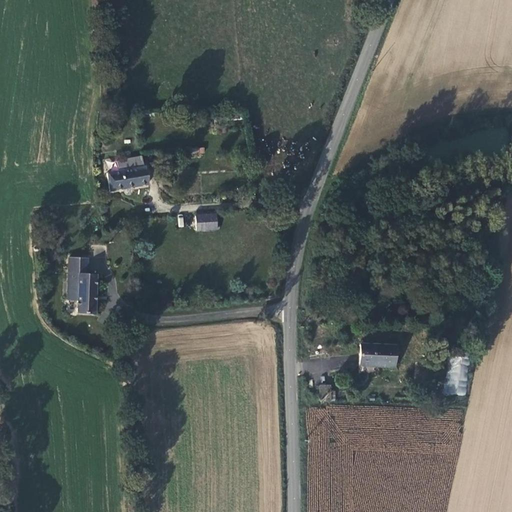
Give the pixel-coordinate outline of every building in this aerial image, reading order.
[(107,163),(138,159),(137,147),(106,150),(107,163)] [(138,159),(107,163),(103,164),(105,185),(142,180),(139,159),(138,159)] [(219,213),(198,215),(200,225),(220,223),(219,213)] [(96,275),(76,275),(77,280),(65,281),(66,301),(77,301),(76,313),(97,312),(96,275)] [(366,319),(363,340),(398,345),(400,326),(366,319)] [(448,355),(444,394),(466,396),(470,358),(448,355)] [(319,400),(332,400),(333,385),(319,384),(319,400)]
